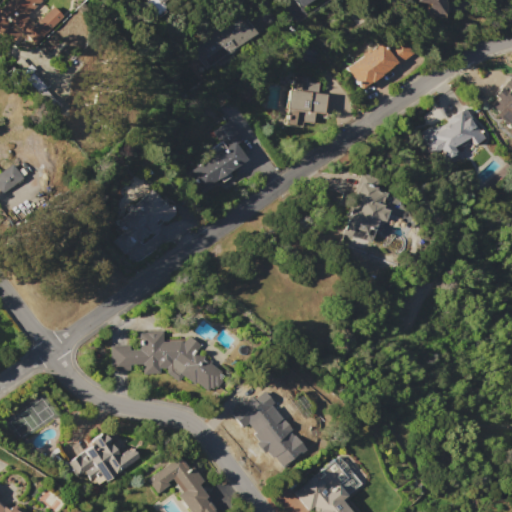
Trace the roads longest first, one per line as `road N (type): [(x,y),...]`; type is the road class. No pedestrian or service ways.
road 1 (residential): [(511,38),(463,57),(0,384)]
road 2 (residential): [(0,285),(81,386),(105,401),(193,421),(264,511)]
